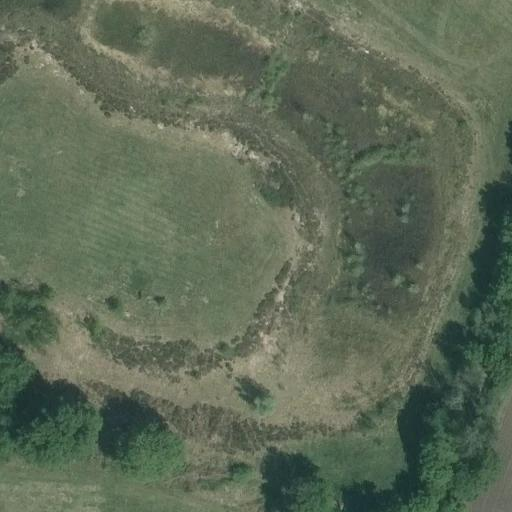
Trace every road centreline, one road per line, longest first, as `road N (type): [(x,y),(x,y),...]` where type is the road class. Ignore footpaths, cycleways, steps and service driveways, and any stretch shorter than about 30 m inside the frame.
road 1 (track): [(435,511),(511,279)]
road 2 (unknown): [(511,327),(450,511)]
